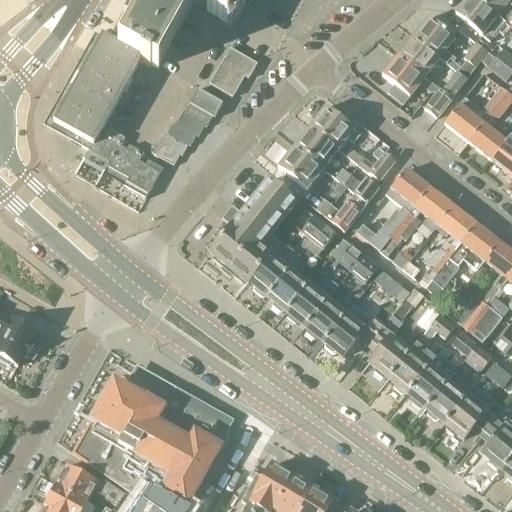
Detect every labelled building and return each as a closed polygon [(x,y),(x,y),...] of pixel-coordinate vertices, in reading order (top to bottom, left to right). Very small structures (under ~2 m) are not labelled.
[(88,153),(99,132),(139,62),(148,67),(149,65),(156,69),(157,67),(156,67),(192,0),(199,0),(205,3),(205,11),(206,12),(226,23),(227,24),(237,14),(240,0),(144,0),(119,46),(118,46),(117,47),(102,39),(52,127),(73,139),(74,137),(82,141),(78,148),(88,153)] [(489,44),(504,25),(473,0),(467,0),(454,16),(489,44)] [(511,0),(473,0),(504,25),(511,15),(511,0)] [(412,40),(440,61),(456,74),(466,81),(481,64),(483,61),(471,51),(460,65),(445,53),(455,41),(427,20),(412,40)] [(424,80),(440,61),(412,40),(397,59),(424,80)] [(483,61),(481,64),(489,70),(495,62),(475,46),(471,51),(483,61)] [(257,66),(230,50),(209,86),(232,99),(244,78),(248,81),(257,66)] [(506,83),(511,74),(511,59),(503,52),(495,62),(489,70),(506,83)] [(409,100),(424,80),(397,59),(382,79),(409,100)] [(468,82),(466,81),(456,74),(444,90),(454,98),(468,82)] [(491,163),(506,143),(491,131),(511,102),(511,86),(507,94),(467,144),(491,163)] [(467,144),(507,94),(500,90),(481,113),(464,101),(444,126),(467,144)] [(188,106),(189,106),(212,119),(214,120),(222,105),(197,91),(188,106)] [(424,112),(437,121),(452,102),(439,92),(424,112)] [(181,116),(204,128),(206,130),(212,119),(189,106),(185,114),(183,112),(181,116)] [(325,110),(310,130),(338,152),(354,132),(325,110)] [(204,128),(181,116),(175,126),(196,138),(198,139),(204,128)] [(196,138),(175,126),(173,125),(167,136),(188,148),(190,149),(196,138)] [(322,171),(338,152),(310,130),(294,149),(322,171)] [(107,169),(119,148),(123,140),(108,132),(106,136),(99,132),(88,153),(86,157),(107,169)] [(188,148),(167,136),(165,135),(159,146),(180,157),(182,158),(188,148)] [(491,163),(511,179),(511,139),(510,138),(506,143),(491,163)] [(180,157),(159,146),(157,145),(151,156),(174,168),(180,157)] [(105,172),(126,184),(124,188),(146,200),(162,171),(146,162),(144,167),(138,163),(142,155),(127,147),(125,151),(119,148),(107,169),(105,172)] [(306,192),(322,171),(294,149),(278,170),(306,192)] [(374,169),(364,162),(358,168),(378,184),(394,164),(378,151),(373,158),(379,163),(374,169)] [(401,211),(409,217),(429,191),(405,172),(384,199),(401,211)] [(353,196),(358,200),(366,206),(379,190),(365,180),(353,196)] [(297,205),(288,198),(269,182),(240,218),(235,214),(227,223),(232,227),(210,255),(213,258),(212,263),(227,274),(242,286),(246,284),(248,286),(249,284),(273,255),(274,254),(280,245),(271,237),(297,205)] [(452,209),(429,191),(409,217),(382,251),(389,257),(402,240),(406,243),(421,224),(416,220),(421,215),(427,220),(422,227),(432,235),(437,228),(452,209)] [(339,214),(324,202),(316,213),(324,219),(344,235),(366,206),(358,200),(353,196),(339,214)] [(452,209),(437,228),(454,241),(450,247),(446,244),(426,269),(429,271),(419,285),(426,291),(476,227),(452,209)] [(398,214),(396,212),(378,236),(364,226),(357,235),(371,247),(380,253),(382,251),(409,217),(401,211),(398,214)] [(325,227),(315,218),(301,236),(312,244),(325,227)] [(325,227),(312,244),(307,250),(317,259),(336,235),(325,227)] [(499,245),(476,227),(426,291),(433,296),(455,267),(457,269),(461,263),(475,273),(477,273),(484,264),(499,245)] [(458,326),(467,333),(487,308),(507,282),(511,275),(511,255),(499,245),(484,264),(500,277),(481,303),(476,300),(463,317),(464,318),(458,326)] [(338,264),(349,274),(363,257),(351,247),(338,264)] [(266,298),(268,299),(291,270),(273,255),(249,284),(254,288),(254,293),(261,299),(266,298)] [(365,286),(378,269),(363,257),(349,274),(365,286)] [(292,271),(291,270),(268,299),(273,303),(272,308),(280,314),(285,313),(286,314),(310,285),(300,277),(304,272),(304,267),(298,263),(292,271)] [(319,293),(310,285),(286,314),(288,315),(287,320),(295,326),(299,325),(305,329),(328,300),(338,288),(329,281),(319,293)] [(338,308),(328,300),(305,329),(306,330),(306,335),(313,341),(318,340),(324,344),(353,308),(344,301),(338,308)] [(412,308),(404,302),(400,307),(392,318),(399,324),(412,308)] [(359,340),(368,347),(385,326),(382,323),(379,327),(372,321),(371,323),(353,308),(324,344),(325,345),(324,350),(332,356),(337,355),(343,360),(359,340)] [(502,320),(487,308),(467,333),(482,345),(502,320)] [(0,362),(10,368),(12,365),(18,369),(24,358),(26,359),(33,347),(31,345),(37,335),(0,314),(0,362)] [(429,330),(445,342),(458,326),(443,314),(429,330)] [(385,326),(368,347),(377,354),(369,365),(375,370),(374,375),(382,381),(386,379),(388,381),(411,353),(393,336),(401,326),(399,324),(392,318),(385,326)] [(405,395),(407,396),(435,361),(423,352),(431,342),(424,336),(411,353),(388,381),(394,385),(393,390),(401,396),(405,395)] [(451,347),(467,360),(476,349),(460,336),(451,347)] [(476,349),(467,360),(464,364),(479,376),(482,372),(483,372),(492,361),(476,349)] [(424,410),(426,411),(448,384),(438,376),(444,368),(442,367),(451,355),(444,350),(435,361),(407,396),(413,400),(412,405),(420,411),(424,410)] [(114,384),(73,456),(130,496),(118,511),(186,511),(187,511),(185,509),(223,441),(165,408),(175,390),(157,380),(153,387),(135,377),(126,391),(114,384)] [(439,421),(445,426),(467,398),(448,384),(426,411),(427,412),(426,417),(434,423),(439,421)] [(481,437),(482,438),(499,417),(502,413),(474,391),(467,399),(467,398),(445,426),(446,427),(445,432),(453,438),(457,436),(463,441),(475,426),(484,433),(481,437)] [(511,459),(511,426),(499,417),(482,438),(490,445),(482,456),(488,461),(487,466),(495,472),(500,470),(502,472),(511,459)] [(511,459),(502,472),(507,476),(506,481),(511,485),(511,459)] [(270,511),(291,479),(290,478),(290,475),(280,469),(278,471),(271,467),(244,511),(270,511)] [(58,478),(53,488),(85,505),(91,493),(104,499),(103,501),(116,508),(123,497),(105,484),(102,487),(66,468),(61,478),(58,478)] [(298,511),(311,491),(310,490),(310,487),(300,481),(298,483),(291,479),(270,511),(298,511)] [(89,511),(91,508),(85,505),(53,488),(48,496),(49,499),(44,508),(51,511),(89,511)] [(325,511),(331,503),(325,499),(325,496),(315,490),(312,491),(311,491),(298,511),(325,511)]
